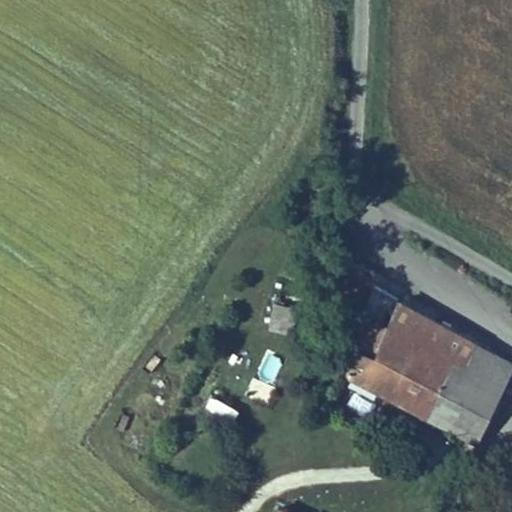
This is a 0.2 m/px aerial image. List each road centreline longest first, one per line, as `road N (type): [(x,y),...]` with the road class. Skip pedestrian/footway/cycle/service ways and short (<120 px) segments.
road 1 (track): [(511,432),(502,442),(382,467),(261,484),(248,511)]
road 2 (track): [(351,175),(363,226),(511,326)]
